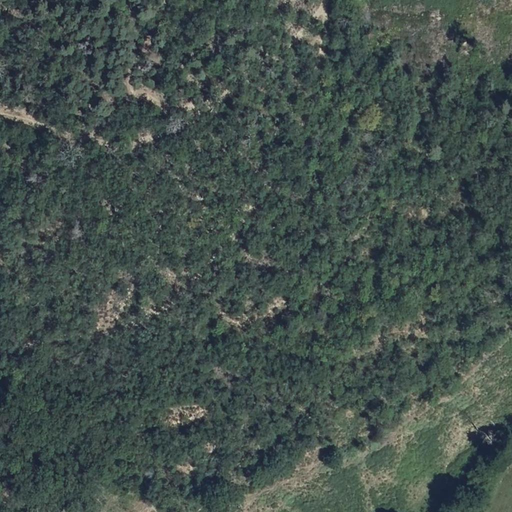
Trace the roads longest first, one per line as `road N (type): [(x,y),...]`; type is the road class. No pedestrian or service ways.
road 1 (track): [(327,0),(302,127),(221,255),(177,304),(113,333),(0,349)]
road 2 (track): [(327,0),(264,67),(147,140),(75,139),(0,114)]
